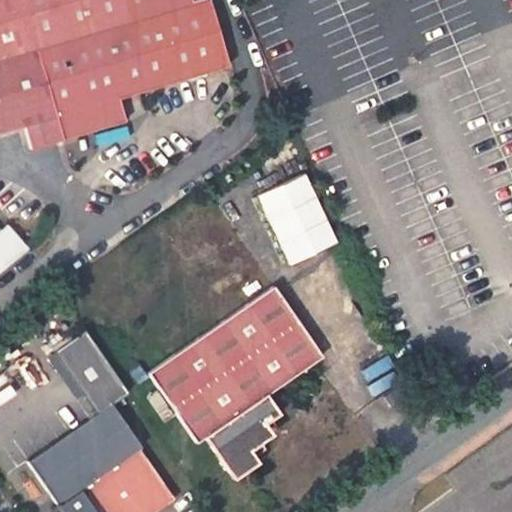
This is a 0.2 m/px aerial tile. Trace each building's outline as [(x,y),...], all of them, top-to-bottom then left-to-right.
[(184,0),(0,0),(0,130),(18,126),(25,148),(119,120),(112,98),(222,65),(202,0),(187,0),(185,1),(184,0)] [(253,193),(287,262),(335,239),(302,170),(253,193)] [(0,270),(19,255),(0,232),(0,270)] [(144,381),(193,451),(202,445),(231,489),(256,471),(248,458),(272,442),(274,439),(274,437),(274,435),(274,434),(273,432),(272,432),(270,431),(269,431),(267,431),(264,432),(262,430),(277,419),(265,402),(320,363),(271,292),(144,381)] [(82,336),(54,356),(93,417),(124,397),(82,336)] [(406,403),(398,392),(382,404),(390,415),(406,403)] [(24,468),(55,511),(59,511),(77,501),(84,511),(162,511),(172,505),(138,457),(141,454),(108,410),(24,468)] [(84,511),(77,501),(59,511),(84,511)]
